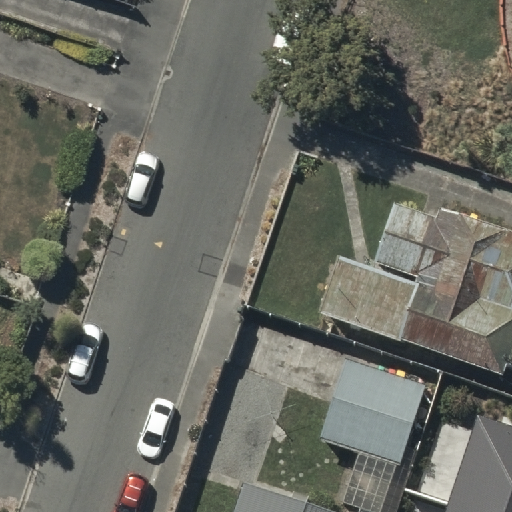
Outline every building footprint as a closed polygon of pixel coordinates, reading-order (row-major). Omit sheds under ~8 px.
[(439,231),(399,216),(382,264),(431,281),(423,302),(343,274),(327,318),(511,384),(511,242),(443,218),(439,231)] [(417,386),(344,361),(317,437),(390,462),(417,386)] [(476,391),(441,380),(435,399),(441,401),(427,447),(418,445),(397,511),(447,511),(480,406),(472,404),(476,391)] [(511,511),(511,437),(477,426),(448,511),(511,511)] [(311,511),(244,489),(236,511),(311,511)]
